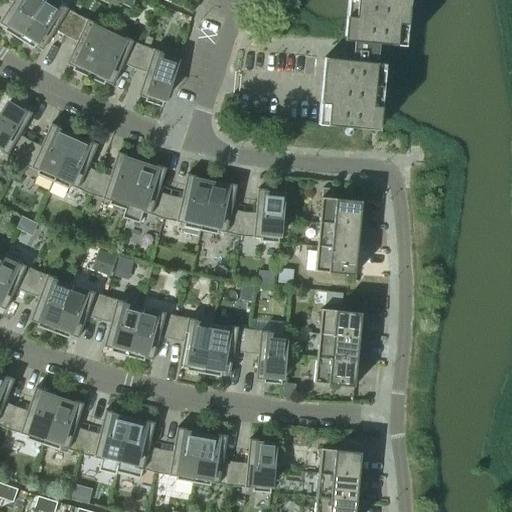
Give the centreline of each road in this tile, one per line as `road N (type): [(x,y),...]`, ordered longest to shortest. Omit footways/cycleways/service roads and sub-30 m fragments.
road 1 (residential): [(397,416),(406,288),(391,173),(228,155),(192,143)]
road 2 (residential): [(397,416),(208,400),(127,381),(0,335)]
road 3 (residential): [(192,143),(104,113),(0,54)]
road 4 (residential): [(192,143),(238,0)]
